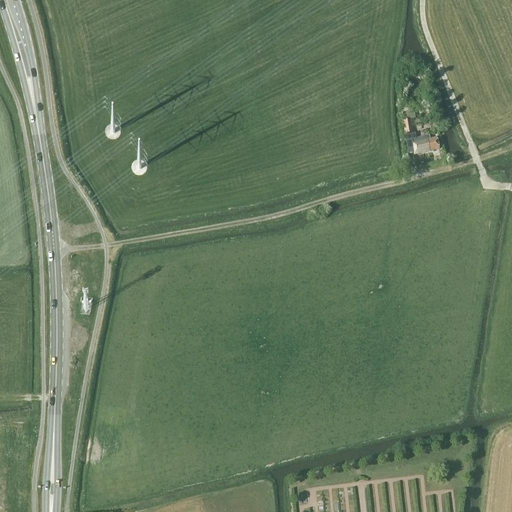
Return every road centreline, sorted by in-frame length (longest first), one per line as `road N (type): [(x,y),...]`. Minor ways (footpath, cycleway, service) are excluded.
road 1 (track): [(106,246),(272,217),(511,145)]
road 2 (track): [(421,0),(424,29),(483,180),(511,189)]
road 3 (primary): [(53,428),(53,251)]
road 4 (primary): [(0,3),(38,131)]
road 5 (primary): [(38,131),(15,0)]
road 6 (primary): [(53,251),(38,131)]
